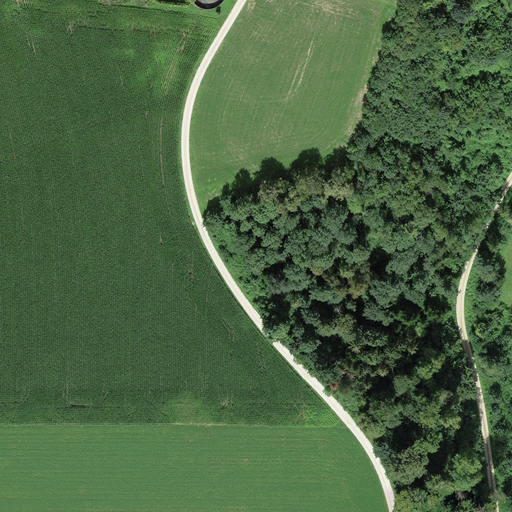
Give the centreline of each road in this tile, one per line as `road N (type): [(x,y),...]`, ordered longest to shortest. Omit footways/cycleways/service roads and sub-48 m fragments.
road 1 (track): [(238,0),(196,73),(182,117),(195,219),(251,318),(353,427),(389,511)]
road 2 (track): [(507,511),(465,366),(457,297),(511,175)]
